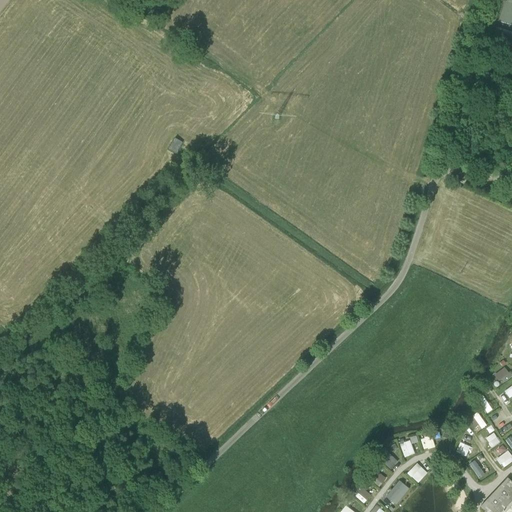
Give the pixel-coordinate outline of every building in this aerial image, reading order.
[(511,0),(506,0),(499,22),(511,25),(511,0)] [(492,44),(511,50),(511,47),(511,35),(496,31),(492,44)] [(485,69),(493,71),(500,50),(491,48),(485,69)] [(181,143),(174,139),(168,150),(175,154),(181,143)] [(495,372),(498,382),(510,378),(506,368),(495,372)] [(506,398),(511,394),(511,385),(502,390),(506,398)] [(484,413),(490,411),(482,394),(477,396),(484,413)] [(471,416),(480,429),(485,426),(476,412),(471,416)] [(493,422),(502,417),(499,412),(490,416),(493,422)] [(492,432),(484,439),(491,448),(499,440),(492,432)] [(503,440),(511,450),(511,433),(503,440)] [(419,440),(423,450),(433,446),(429,436),(419,440)] [(464,455),(468,446),(459,442),(456,452),(464,455)] [(501,444),(496,449),(500,454),(505,449),(501,444)] [(511,459),(507,450),(495,458),(501,468),(511,461),(511,459)] [(388,470),(396,462),(384,451),(377,459),(388,470)] [(475,460),(469,462),(476,479),(482,476),(475,460)] [(415,462),(404,471),(416,483),(426,473),(415,462)] [(370,477),(380,483),(384,478),(373,471),(370,477)] [(493,493),(497,497),(504,489),(506,490),(509,487),(511,490),(511,500),(507,506),(510,509),(511,506),(511,484),(507,479),(493,493)] [(397,480),(383,496),(394,505),(408,489),(397,480)] [(362,503),(369,495),(360,487),(353,496),(362,503)] [(488,510),(490,511),(500,511),(507,506),(511,500),(511,490),(509,487),(506,490),(504,489),(497,497),(489,505),(491,506),(488,510)] [(489,505),(497,497),(493,493),(480,506),(485,511),(506,511),(510,509),(507,506),(500,511),(490,511),(488,510),(491,506),(489,505)]
